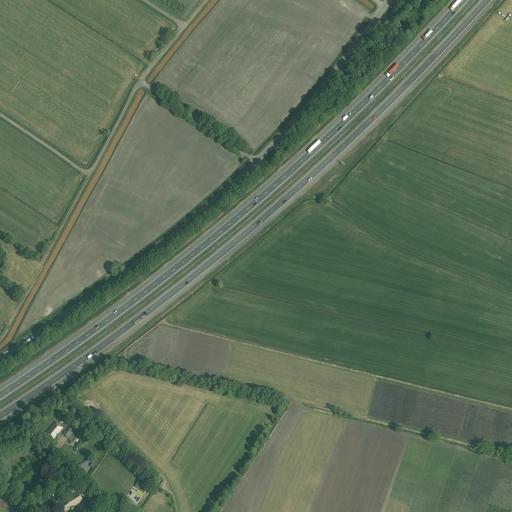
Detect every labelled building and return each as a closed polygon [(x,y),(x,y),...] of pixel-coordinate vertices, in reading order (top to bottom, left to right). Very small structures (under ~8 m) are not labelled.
[(55,422),(46,434),(53,440),(62,428),(55,422)] [(76,430),(70,425),(62,434),(68,439),(76,430)] [(145,493),(149,487),(140,481),(135,487),(145,493)] [(55,490),(49,493),(53,498),(58,495),(55,490)] [(65,511),(83,500),(78,492),(60,504),(65,511)]
